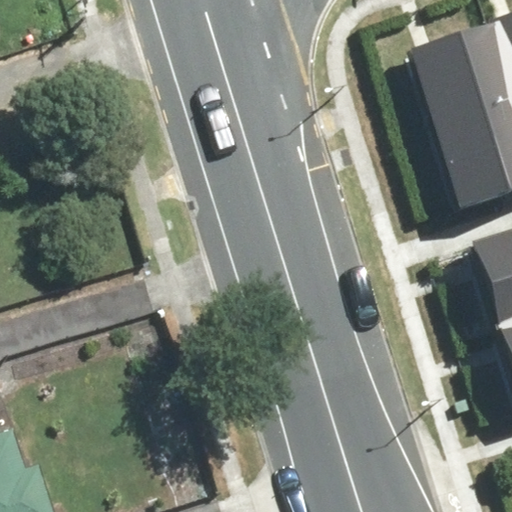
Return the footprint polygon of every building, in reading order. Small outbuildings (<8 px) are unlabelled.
[(511,9),(491,16),(511,80),(511,9)] [(389,49),(439,205),(511,181),(511,80),(491,16),(389,49)] [(511,222),(466,237),(494,325),(511,319),(511,222)] [(511,319),(494,325),(511,382),(511,319)] [(0,511),(43,511),(24,444),(0,450),(0,511)]
